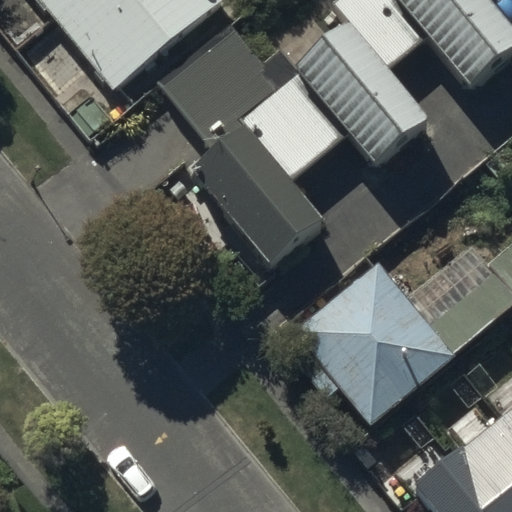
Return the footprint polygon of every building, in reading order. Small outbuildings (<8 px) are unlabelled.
[(19,0),(111,112),(225,20),(208,0),(19,0)] [(225,44),(154,102),(215,175),(184,201),(268,302),(319,260),(279,212),(339,163),(373,204),(427,159),(377,99),(420,64),(468,122),(511,85),(511,67),(472,20),(495,0),(419,0),(398,18),(383,0),(361,0),(330,26),(354,56),(304,97),(280,68),(260,86),(225,44)] [(236,0),(253,20),(277,0),(236,0)] [(372,292),(291,360),(307,379),(296,390),(324,423),(333,415),(366,453),(511,329),(511,265),(484,289),(486,293),(421,348),(372,292)] [(511,511),(511,432),(418,507),(422,511),(511,511)]
